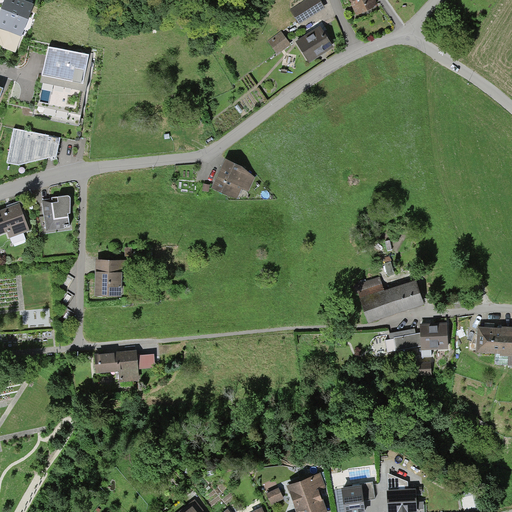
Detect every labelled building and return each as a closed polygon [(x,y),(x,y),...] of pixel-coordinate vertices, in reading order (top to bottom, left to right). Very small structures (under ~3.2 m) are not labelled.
[(0,28),(21,36),(33,4),(21,0),(3,0),(0,9),(0,28)] [(300,21),(325,5),(322,0),(301,0),(291,7),(300,21)] [(349,0),(356,15),(379,4),(376,0),(349,0)] [(289,31),(298,24),(295,20),(286,26),(289,31)] [(310,60),(334,43),(321,23),(296,40),(310,60)] [(277,52),(291,41),(282,29),(268,39),(277,52)] [(94,56),(49,47),(37,109),(81,118),(94,56)] [(59,139),(14,130),(8,163),(19,165),(56,154),(59,139)] [(249,192),(256,176),(225,163),(213,190),(238,201),(243,190),(249,192)] [(47,233),(74,230),(71,198),(43,201),(47,233)] [(9,239),(30,231),(20,205),(0,212),(0,237),(8,234),(9,239)] [(95,299),(123,299),(123,262),(95,262),(95,299)] [(368,323),(426,306),(419,282),(384,292),(380,276),(356,283),(368,323)] [(448,325),(420,326),(420,334),(416,334),(415,329),(389,334),(390,339),(394,339),(397,352),(421,347),(421,351),(448,350),(448,325)] [(511,328),(478,328),(478,357),(509,357),(509,367),(511,367),(511,328)] [(387,354),(397,352),(394,339),(390,339),(385,341),(387,354)] [(138,359),(137,353),(95,356),(97,378),(121,376),(122,384),(140,382),(139,371),(138,359)] [(155,370),(154,357),(138,359),(139,371),(155,370)] [(431,364),(415,365),(415,377),(431,377),(431,364)] [(321,511),(327,510),(321,491),(326,489),(320,471),(289,482),(299,510),(292,511),(321,511)] [(388,510),(424,508),(423,500),(417,500),(417,485),(408,485),(408,479),(388,471),(389,486),(387,486),(388,510)] [(357,482),(342,484),(346,511),(366,511),(367,511),(365,499),(376,498),(373,480),(357,482)] [(279,486),(267,491),(272,503),(284,497),(279,486)] [(205,511),(204,510),(200,511),(192,501),(178,511),(205,511)]
